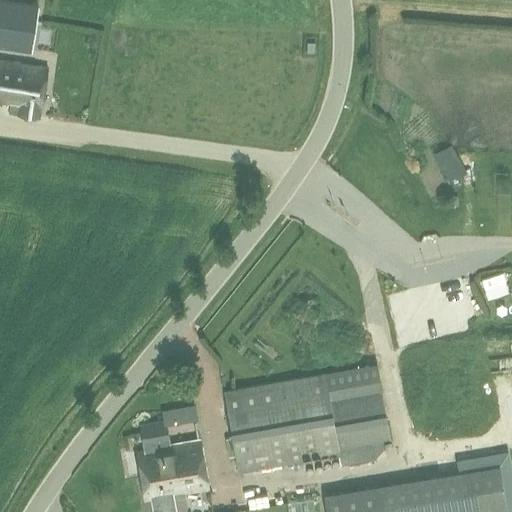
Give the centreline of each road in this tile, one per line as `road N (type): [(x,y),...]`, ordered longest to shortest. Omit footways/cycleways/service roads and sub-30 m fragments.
road 1 (unknown): [(190,306),(228,467),(241,479),(355,472),(407,446),(366,269),(294,177)]
road 2 (unclassified): [(34,511),(131,377),(294,177),(338,94),(340,0)]
